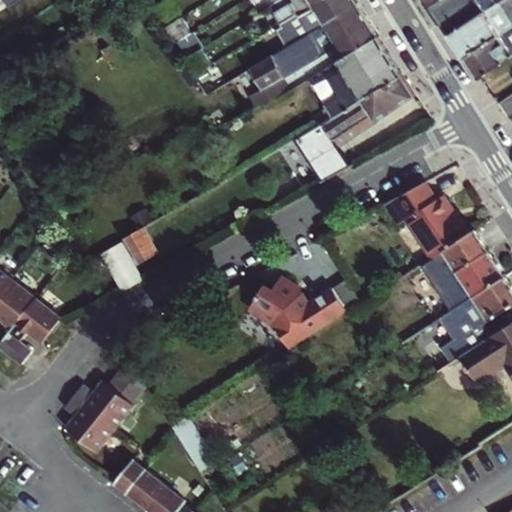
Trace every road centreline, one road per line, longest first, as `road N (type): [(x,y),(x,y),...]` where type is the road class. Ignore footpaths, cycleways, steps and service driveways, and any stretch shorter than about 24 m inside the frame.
road 1 (residential): [(469,122),(127,304),(13,430)]
road 2 (tertiary): [(393,0),(469,122)]
